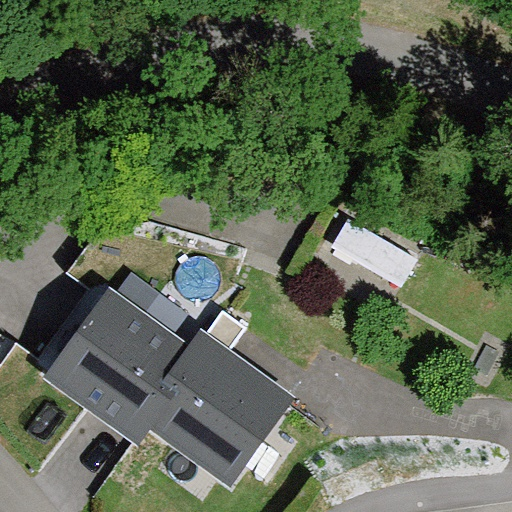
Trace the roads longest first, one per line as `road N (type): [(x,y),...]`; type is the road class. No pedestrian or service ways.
road 1 (residential): [(511,96),(353,46),(264,39),(189,48),(0,102)]
road 2 (residential): [(366,511),(511,486)]
